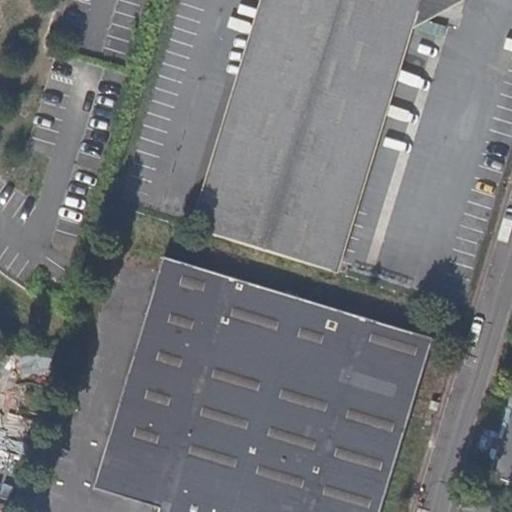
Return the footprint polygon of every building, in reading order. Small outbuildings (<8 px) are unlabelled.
[(272,0),(259,0),(190,227),(201,230),(272,0)] [(272,0),(201,230),(328,270),(403,22),(407,19),(422,24),(465,2),(463,0),(272,0)] [(407,19),(403,22),(328,270),(338,273),(413,29),(422,24),(407,19)] [(380,511),(434,339),(164,257),(93,487),(160,508),(159,511),(380,511)] [(63,349),(19,353),(21,372),(57,368),(63,349)]
